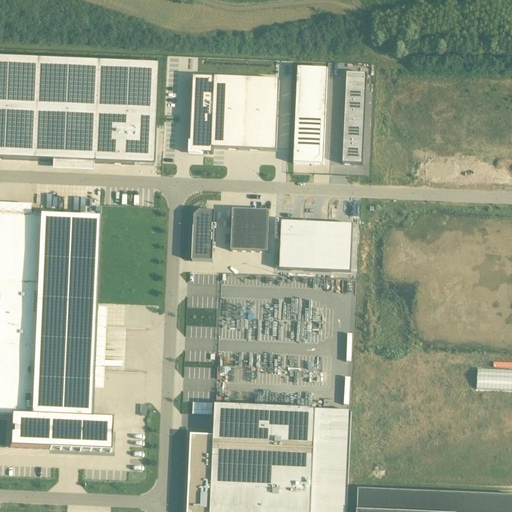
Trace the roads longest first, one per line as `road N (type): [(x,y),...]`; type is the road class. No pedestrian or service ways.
road 1 (unclassified): [(511,197),(175,181)]
road 2 (unclassified): [(175,181),(161,504)]
road 3 (unclassified): [(175,181),(0,175)]
road 4 (unclassified): [(0,496),(161,504)]
